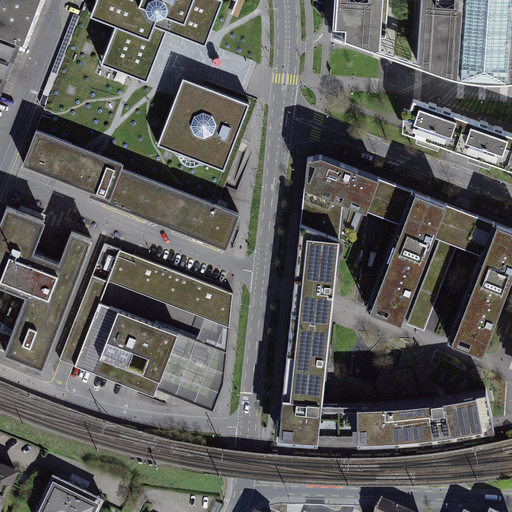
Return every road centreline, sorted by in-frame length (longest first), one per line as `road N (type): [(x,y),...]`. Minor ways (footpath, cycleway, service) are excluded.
road 1 (residential): [(263,277),(20,183)]
road 2 (unclassified): [(247,429),(132,418),(0,372)]
road 3 (residential): [(282,113),(511,196)]
road 4 (tertiary): [(239,496),(455,496)]
road 5 (secondary): [(282,113),(263,277)]
road 6 (secondary): [(263,277),(247,429)]
